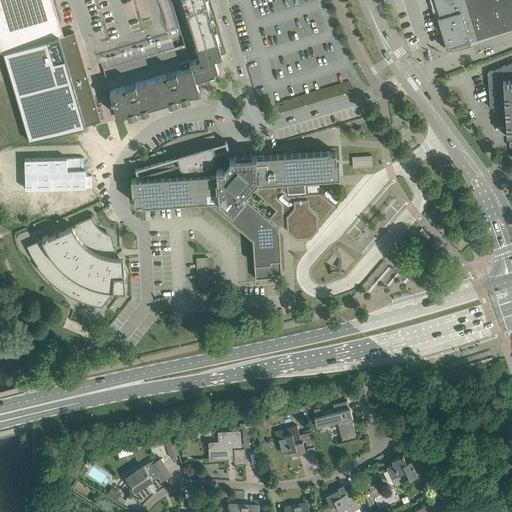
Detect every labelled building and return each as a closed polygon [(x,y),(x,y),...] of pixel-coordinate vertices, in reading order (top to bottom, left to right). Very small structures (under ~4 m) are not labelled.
[(0,0),(0,48),(1,53),(3,52),(64,34),(53,0),(0,0)] [(182,0),(200,57),(190,60),(196,78),(206,75),(210,74),(210,75),(210,74),(215,72),(215,73),(215,72),(219,71),(215,58),(223,55),(221,51),(222,50),(221,50),(220,46),(220,45),(215,30),(216,30),(216,29),(215,29),(213,25),(214,25),(214,24),(213,24),(211,16),(212,16),(211,15),(211,16),(209,11),(210,11),(210,10),(209,11),(207,4),(208,3),(206,0),(182,0)] [(287,8),(285,0),(252,0),(256,16),(287,8)] [(511,0),(434,0),(449,48),(511,29),(511,0)] [(290,26),(264,31),(265,36),(291,30),(290,26)] [(64,34),(3,52),(30,142),(87,125),(86,120),(86,121),(87,122),(88,123),(89,123),(90,123),(92,123),(92,122),(93,121),(93,119),(92,118),(93,118),(94,122),(100,121),(74,31),(64,34)] [(184,44),(157,51),(160,61),(166,59),(187,53),(184,44)] [(157,51),(129,60),(118,63),(121,72),(160,61),(157,51)] [(287,52),(286,68),(296,68),(296,53),(287,52)] [(196,78),(190,60),(190,59),(180,63),(181,69),(176,70),(166,73),(136,82),(135,82),(125,85),(125,86),(110,90),(117,116),(128,113),(128,112),(135,110),(135,111),(136,111),(136,110),(140,109),(141,109),(148,106),(148,107),(149,107),(149,106),(168,100),(169,101),(169,100),(176,98),(176,99),(177,99),(177,98),(181,97),(182,97),(182,96),(189,94),(189,95),(189,94),(200,91),(198,86),(204,84),(207,79),(206,75),(196,78)] [(511,62),(488,72),(490,108),(504,107),(507,136),(511,136),(511,135),(511,62)] [(118,63),(103,68),(105,77),(121,72),(118,63)] [(283,97),(307,92),(306,87),(282,93),(283,97)] [(161,144),(177,136),(171,125),(156,133),(161,144)] [(329,150),(251,156),(251,154),(235,155),(235,157),(229,157),(211,145),(135,168),(138,178),(131,178),(132,191),(134,191),(135,203),(141,203),(141,205),(208,200),(252,238),(255,278),(272,277),(272,274),(282,273),(279,233),(279,228),(277,228),(277,225),(285,224),(285,230),(296,237),(311,236),(319,228),(318,224),(335,205),(321,192),(307,193),(306,179),(340,177),(339,164),(337,164),(336,152),(330,152),(329,150)] [(373,155),(353,156),(353,167),(373,166),(373,155)] [(84,157),(24,159),(25,189),(92,187),(92,175),(86,175),(86,169),(84,169),(84,157)] [(342,202),(327,189),(323,193),(338,206),(342,202)] [(181,210),(160,210),(161,220),(182,219),(181,210)] [(112,246),(109,236),(106,235),(104,233),(101,232),(99,231),(98,230),(96,228),(95,226),(94,225),(92,223),(91,221),(90,219),(73,227),(73,226),(48,236),(47,235),(43,237),(44,238),(27,246),(29,250),(31,254),(32,256),(34,259),(37,264),(38,265),(39,265),(45,273),(53,280),(61,287),(70,293),(81,298),(91,301),(101,304),(112,290),(125,290),(125,282),(122,280),(124,279),(125,276),(126,273),(125,270),(120,264),(117,259),(112,246)] [(314,409),(316,419),(318,428),(320,428),(319,425),(337,421),(343,441),(340,442),(340,443),(359,438),(359,437),(357,437),(347,400),(346,400),(346,401),(333,404),(335,411),(330,412),(329,407),(320,409),(320,407),(314,409)] [(243,438),(252,437),(248,422),(240,423),(240,428),(243,428),(243,438)] [(299,435),(297,425),(280,429),(282,435),(277,437),(281,452),(290,450),(292,456),(306,452),(303,441),(305,440),(308,451),(315,450),(311,432),(299,435)] [(245,447),(242,447),(240,430),(217,431),(218,440),(208,441),(208,443),(209,448),(209,458),(234,457),(235,462),(245,462),(245,447)] [(173,438),(166,440),(170,455),(178,453),(173,438)] [(388,470),(383,472),(388,482),(393,484),(395,483),(396,485),(404,481),(400,474),(403,473),(406,479),(410,477),(410,478),(413,476),(416,482),(420,480),(421,481),(429,478),(418,455),(407,461),(403,454),(392,459),(394,463),(387,466),(388,470)] [(171,473),(165,465),(161,458),(151,465),(146,469),(143,466),(127,477),(132,484),(129,485),(130,487),(131,486),(135,492),(142,487),(141,486),(152,479),(151,477),(157,473),(161,479),(161,480),(171,473)] [(360,507),(354,496),(350,487),(345,490),(343,485),(338,488),(339,489),(325,495),(330,505),(336,502),(340,510),(347,507),(349,511),(350,511),(351,511),(361,511),(359,508),(360,507)] [(112,487),(106,495),(116,501),(121,493),(112,487)] [(369,492),(365,493),(370,505),(374,503),(369,492)] [(376,497),(380,507),(395,502),(391,492),(376,497)] [(442,511),(445,511),(439,500),(414,511),(442,511)] [(308,511),(307,503),(299,505),(299,506),(286,508),(286,511),(308,511)]
